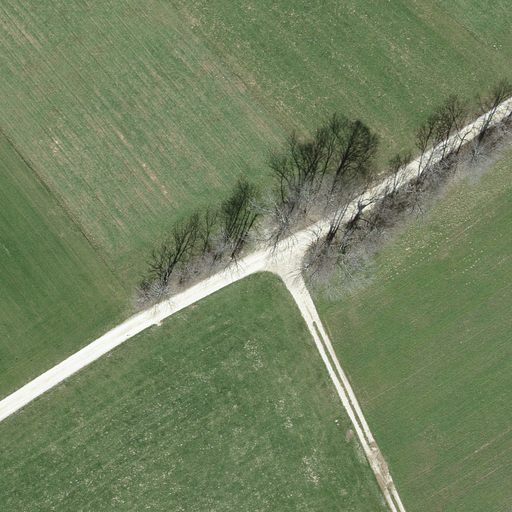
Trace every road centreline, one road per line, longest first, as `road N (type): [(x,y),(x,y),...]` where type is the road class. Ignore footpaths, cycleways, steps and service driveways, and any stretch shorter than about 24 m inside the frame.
road 1 (track): [(511,97),(356,167),(0,426)]
road 2 (track): [(395,511),(271,229)]
